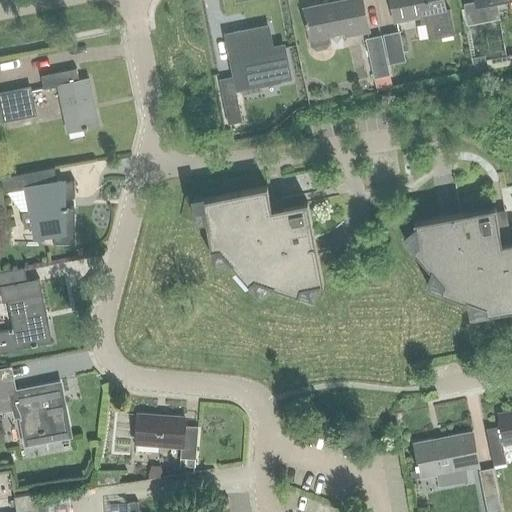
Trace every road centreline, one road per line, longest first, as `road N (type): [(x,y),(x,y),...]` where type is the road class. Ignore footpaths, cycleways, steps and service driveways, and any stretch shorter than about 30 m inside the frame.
road 1 (residential): [(261,496),(265,416),(249,391),(124,375),(102,338),(153,158),(130,0)]
road 2 (unknown): [(153,158),(193,167),(341,147)]
